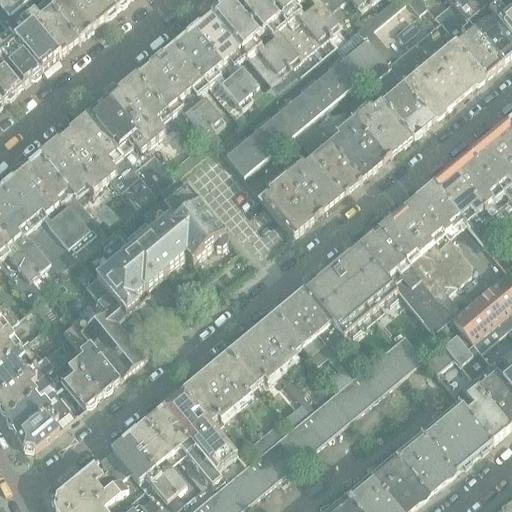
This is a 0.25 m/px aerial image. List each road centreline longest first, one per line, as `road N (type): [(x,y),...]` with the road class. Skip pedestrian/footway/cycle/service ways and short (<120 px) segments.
road 1 (residential): [(21,500),(511,94)]
road 2 (residential): [(0,155),(180,0)]
